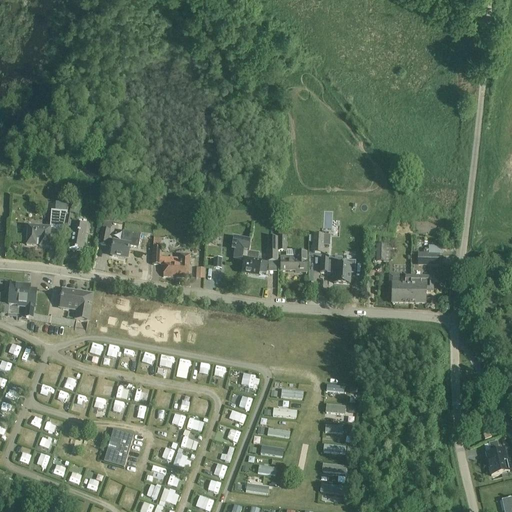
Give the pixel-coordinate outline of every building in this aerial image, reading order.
[(72,201),(69,213),(78,215),(80,202),(72,201)] [(64,220),(66,215),(67,212),(51,211),(49,229),(28,227),(27,240),(26,246),(49,248),(50,231),(61,232),(64,220)] [(82,252),(87,225),(72,223),(73,216),(66,215),(64,220),(61,232),(62,232),(72,234),(69,249),(82,252)] [(107,246),(112,222),(104,221),(99,245),(107,246)] [(278,238),(278,251),(286,251),(287,237),(286,237),(286,231),(278,231),(278,238)] [(138,249),(141,235),(123,232),(121,242),(114,241),(111,256),(127,259),(130,247),(138,249)] [(313,235),(312,253),(323,253),(324,236),(313,235)] [(278,251),(278,238),(267,238),(267,262),(268,262),(268,272),(277,272),(277,262),(278,262),(278,251)] [(251,245),(251,242),(233,239),(231,251),(235,251),(233,260),(244,262),(245,261),(245,259),(248,259),(249,254),(251,245)] [(376,246),(376,262),(385,262),(386,246),(376,246)] [(161,252),(162,249),(153,248),(152,265),(160,265),(161,252)] [(161,258),(161,252),(160,265),(164,265),(163,278),(189,279),(189,269),(190,269),(190,256),(180,256),(180,259),(161,258)] [(306,271),(306,252),(295,252),(295,257),(281,257),(280,259),(281,259),(281,271),(306,271)] [(258,276),(260,262),(258,262),(258,255),(256,255),(249,254),(248,259),(245,259),(245,261),(244,262),(242,274),(258,276)] [(439,255),(427,255),(418,254),(418,266),(439,266),(439,255)] [(343,259),(329,258),(329,261),(328,273),(328,274),(335,274),(334,284),(349,285),(350,275),(355,275),(356,262),(342,261),(343,259)] [(228,260),(214,259),(213,269),(227,270),(228,260)] [(203,279),(203,268),(194,268),(194,278),(203,279)] [(411,276),(406,275),(405,275),(405,285),(399,285),(399,275),(390,275),(389,291),(392,291),(392,304),(411,304),(411,276)] [(433,293),(434,277),(411,276),(411,304),(425,305),(425,292),(433,293)] [(8,314),(9,314),(16,315),(16,320),(19,320),(19,318),(32,320),(34,308),(35,308),(36,290),(30,290),(30,287),(10,285),(8,314)] [(92,296),(63,291),(60,308),(77,311),(76,320),(88,322),(92,296)] [(493,304),(493,293),(480,294),(480,304),(493,304)] [(98,355),(101,345),(90,343),(88,352),(98,355)] [(107,346),(105,357),(116,358),(117,347),(107,346)] [(17,360),(19,351),(10,349),(8,358),(17,360)] [(144,354),(142,361),(152,364),(154,356),(144,354)] [(157,367),(171,369),(173,358),(159,355),(157,367)] [(177,369),(186,371),(188,362),(179,360),(177,369)] [(199,363),(197,374),(207,376),(209,365),(199,363)] [(214,369),(213,377),(223,378),(224,370),(214,369)] [(56,386),(59,375),(48,372),(46,384),(56,386)] [(254,389),(257,378),(241,374),(238,385),(254,389)] [(82,390),(92,391),(93,382),(83,381),(82,390)] [(120,398),(130,399),(131,390),(122,388),(120,398)] [(138,400),(148,403),(151,392),(140,390),(138,400)] [(301,400),(302,392),(280,390),(279,398),(301,400)] [(39,400),(50,403),(53,395),(41,391),(39,400)] [(59,391),(56,400),(66,403),(69,394),(59,391)] [(71,410),(82,412),(85,397),(74,395),(71,410)] [(165,406),(166,396),(156,395),(154,405),(165,406)] [(246,410),(250,400),(240,397),(236,407),(246,410)] [(94,398),(92,409),(102,411),(105,400),(94,398)] [(197,403),(194,413),(206,416),(208,406),(197,403)] [(132,404),(129,413),(137,415),(140,407),(132,404)] [(28,417),(41,421),(43,414),(31,410),(28,417)] [(296,419),(296,412),(272,410),(271,417),(296,419)] [(170,426),(181,429),(186,415),(174,411),(170,426)] [(243,426),(246,416),(229,411),(226,421),(243,426)] [(288,432),(288,431),(281,430),(282,426),(268,423),(267,429),(288,432)] [(236,444),(240,434),(229,429),(225,439),(236,444)] [(124,468),(134,436),(133,436),(132,439),(112,433),(105,459),(124,465),(124,468)] [(251,443),(258,445),(260,438),(253,436),(251,443)] [(51,452),(52,441),(41,440),(39,451),(51,452)] [(488,454),(493,476),(509,473),(504,450),(499,452),(497,442),(490,444),(493,453),(488,454)] [(325,446),(325,453),(345,454),(345,446),(325,446)] [(225,456),(220,454),(218,460),(229,464),(234,450),(228,448),(225,456)] [(258,448),(258,456),(281,457),(281,449),(258,448)] [(16,460),(26,464),(30,455),(19,451),(16,460)] [(176,455),(173,464),(181,468),(185,459),(176,455)] [(222,479),(227,468),(216,463),(211,475),(222,479)] [(55,464),(52,475),(63,477),(65,467),(55,464)] [(325,465),(325,473),(344,474),(344,466),(325,465)] [(275,477),(276,469),(257,466),(256,474),(275,477)] [(68,481),(77,485),(83,472),(73,468),(68,481)] [(156,469),(153,480),(164,483),(167,472),(156,469)] [(171,472),(167,480),(177,484),(180,476),(171,472)] [(95,492),(99,482),(89,479),(85,489),(95,492)] [(211,492),(217,494),(221,484),(214,481),(211,492)] [(243,493),(267,495),(268,488),(260,487),(260,486),(244,485),(243,493)] [(318,485),(318,492),(337,494),(338,486),(318,485)] [(108,486),(106,495),(119,498),(121,489),(108,486)] [(126,487),(121,499),(130,503),(136,492),(126,487)] [(154,502),(158,493),(147,488),(143,497),(154,502)] [(174,505),(177,494),(162,491),(159,502),(174,505)] [(197,496),(193,506),(207,511),(209,511),(213,502),(197,496)] [(511,511),(511,498),(501,501),(504,511),(511,511)]
